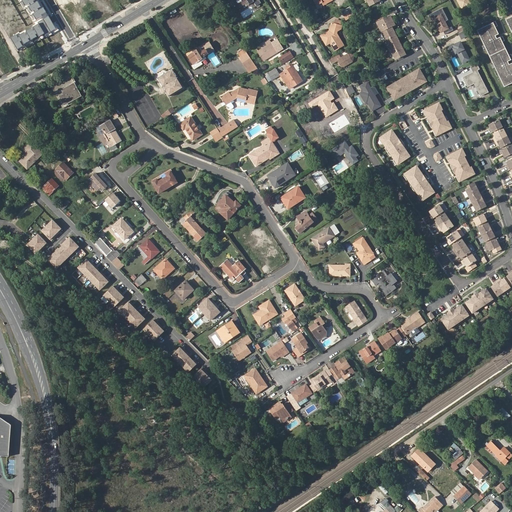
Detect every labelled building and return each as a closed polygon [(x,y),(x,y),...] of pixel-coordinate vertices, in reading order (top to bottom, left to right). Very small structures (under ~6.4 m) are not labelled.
[(240,0),(237,2),(236,0),(230,0),(230,1),(236,11),(249,3),(253,1),(255,3),(257,7),(262,3),(259,0),(240,0)] [(457,0),(462,9),(470,5),(468,2),(471,0),(457,0)] [(31,5),(29,7),(32,12),(35,10),(36,12),(39,10),(38,8),(41,7),(38,2),(36,3),(32,5),(31,5)] [(83,16),(93,12),(89,3),(80,8),(83,16)] [(44,8),(33,14),(37,20),(43,17),(42,14),(46,12),(44,8)] [(251,8),(243,11),(244,16),(253,12),(251,8)] [(446,8),(431,14),(434,20),(438,18),(445,34),(456,30),(446,8)] [(384,17),(378,20),(387,38),(388,40),(393,51),(394,53),(397,59),(407,54),(405,50),(404,47),(402,45),(398,37),(397,34),(396,32),(394,27),(391,29),(390,27),(396,24),(392,15),(385,18),(384,17)] [(49,17),(33,27),(35,30),(37,33),(40,38),(56,28),(49,17)] [(495,27),(493,22),(476,30),(479,35),(480,37),(482,42),(495,36),(498,34),(496,29),(495,27)] [(337,49),(344,45),(337,33),(338,30),(341,28),(341,25),(331,23),(330,27),(331,29),(331,32),(329,33),(325,33),(322,34),(321,37),(326,45),(333,41),(337,49)] [(32,28),(27,31),(32,40),(38,37),(36,35),(37,33),(35,30),(34,31),(32,28)] [(458,33),(461,39),(467,36),(465,30),(458,33)] [(25,32),(19,35),(25,44),(30,41),(29,39),(30,38),(28,34),(26,35),(25,32)] [(17,36),(12,39),(17,48),(23,45),(21,42),(22,42),(20,38),(19,39),(17,36)] [(496,39),(495,36),(482,42),(484,45),(496,39)] [(496,39),(484,45),(486,50),(492,63),(494,67),(494,68),(507,61),(511,60),(511,59),(508,55),(502,42),(500,37),(496,39)] [(200,46),(185,54),(193,69),(202,64),(201,61),(206,58),(205,56),(214,51),(208,41),(200,45),(200,46)] [(461,42),(446,49),(450,57),(457,53),(462,62),(468,59),(461,42)] [(258,52),(263,61),(278,52),(272,44),(258,52)] [(244,49),(236,53),(248,74),(256,69),(244,49)] [(291,52),(281,57),(283,61),(293,57),(291,52)] [(330,60),(332,64),(338,61),(342,67),(353,61),(354,55),(348,53),(341,58),(339,54),(330,60)] [(496,70),(509,64),(507,61),(494,68),(496,70)] [(504,87),(511,82),(511,62),(509,64),(496,70),(498,75),(504,87)] [(477,64),(471,67),(473,72),(463,77),(468,87),(474,84),(480,96),(488,92),(478,71),(480,69),(477,64)] [(295,71),(290,65),(286,68),(287,70),(281,74),(285,79),(288,83),(292,80),(289,76),(295,71)] [(167,84),(164,86),(163,87),(166,92),(167,91),(170,96),(179,91),(184,88),(175,73),(176,72),(173,69),(162,76),(167,84)] [(282,81),(285,79),(281,74),(278,70),(267,77),(272,85),(281,80),(282,81)] [(397,85),(390,89),(394,97),(396,100),(402,96),(399,89),(401,88),(405,94),(418,86),(415,80),(417,78),(421,85),(428,81),(422,71),(415,75),(414,73),(411,74),(412,76),(406,80),(399,84),(398,82),(395,83),(397,85)] [(71,100),(72,102),(82,96),(69,72),(53,82),(59,93),(59,92),(65,103),(71,100)] [(121,80),(125,86),(131,83),(128,76),(121,80)] [(159,78),(164,86),(167,84),(162,76),(159,78)] [(368,81),(359,86),(372,112),(382,106),(368,81)] [(349,95),(355,92),(351,85),(345,88),(349,95)] [(237,97),(246,100),(255,102),(258,91),(249,88),(249,89),(240,87),(239,91),(235,90),(230,93),(229,91),(220,97),(223,100),(227,98),(229,102),(237,97)] [(330,90),(309,103),(312,109),(318,105),(326,117),(338,110),(332,100),(335,98),(330,90)] [(396,100),(394,97),(385,101),(388,106),(392,104),(391,102),(396,100)] [(444,109),(440,102),(426,109),(428,114),(427,115),(429,118),(429,119),(430,118),(434,126),(433,127),(435,130),(436,130),(438,134),(438,135),(453,127),(449,120),(448,121),(442,110),(444,109)] [(171,106),(161,115),(164,119),(174,110),(171,106)] [(344,114),(329,124),(334,133),(350,123),(344,114)] [(180,125),(184,130),(186,129),(193,141),(202,135),(191,117),(180,125)] [(110,119),(97,126),(103,135),(106,133),(111,141),(108,142),(111,148),(123,141),(110,119)] [(503,127),(500,119),(490,124),(492,128),(490,129),(492,133),(495,131),(502,128),(503,127)] [(233,125),(235,129),(238,128),(234,121),(229,123),(231,127),(233,125)] [(218,130),(222,137),(227,134),(235,129),(233,125),(231,127),(229,123),(223,127),(218,130)] [(295,132),(299,137),(303,134),(299,128),(295,132)] [(393,128),(380,138),(398,165),(412,156),(393,128)] [(496,137),(495,138),(496,142),(508,136),(504,129),(503,129),(496,133),(494,133),(496,137)] [(220,140),(223,138),(222,137),(218,130),(211,134),(215,140),(218,138),(220,140)] [(267,134),(272,142),(278,138),(273,130),(267,134)] [(508,136),(496,142),(498,145),(500,144),(501,148),(503,147),(510,144),(511,143),(508,136)] [(269,138),(262,142),(264,146),(270,143),(272,147),(274,146),(269,138)] [(435,145),(431,139),(426,142),(428,146),(432,147),(435,145)] [(32,142),(24,149),(28,153),(29,154),(28,156),(27,154),(20,160),(27,167),(42,153),(32,142)] [(345,142),(332,151),(337,158),(344,153),(353,165),(358,161),(356,157),(358,155),(352,146),(349,148),(345,142)] [(264,146),(250,155),(256,165),(270,157),(270,158),(278,153),(274,146),(272,147),(270,143),(264,146)] [(504,149),(501,150),(502,154),(504,153),(506,157),(511,153),(511,144),(511,145),(504,149)] [(467,155),(463,148),(448,155),(451,160),(450,160),(450,161),(451,164),(452,164),(453,164),(457,172),(456,173),(457,176),(458,176),(459,176),(461,180),(461,181),(476,173),(472,166),(471,167),(465,156),(467,155)] [(55,171),(56,174),(61,180),(64,181),(66,179),(66,180),(73,173),(69,168),(70,166),(68,164),(67,166),(64,162),(56,169),(57,170),(55,171)] [(296,175),(288,164),(278,170),(280,172),(288,167),(293,177),(296,175)] [(418,165),(404,174),(423,201),(437,192),(418,165)] [(280,172),(278,170),(268,176),(276,188),(293,177),(288,167),(280,172)] [(320,169),(312,174),(319,186),(327,181),(320,169)] [(159,194),(177,183),(171,172),(152,182),(159,194)] [(107,187),(95,173),(91,177),(93,180),(89,183),(97,192),(100,189),(102,191),(107,187)] [(41,189),(47,196),(59,186),(52,179),(41,189)] [(478,183),(466,189),(470,197),(480,192),(478,188),(480,187),(478,183)] [(305,198),(298,187),(281,198),(288,209),(305,198)] [(473,204),(485,198),(483,194),(482,195),(480,192),(470,197),(473,204)] [(120,201),(113,193),(104,200),(112,209),(120,201)] [(223,194),(219,199),(215,208),(226,196),(234,203),(236,202),(227,193),(226,193),(223,194)] [(226,196),(215,208),(228,219),(241,206),(236,202),(234,203),(226,196)] [(473,204),(477,211),(487,206),(485,202),(487,201),(485,198),(473,204)] [(439,204),(428,212),(444,233),(455,225),(439,204)] [(202,230),(190,217),(192,215),(189,212),(183,217),(186,220),(183,223),(190,230),(189,231),(194,237),(195,237),(200,232),(202,230)] [(298,222),(298,223),(298,224),(300,225),(296,229),(300,233),(317,219),(312,214),(308,217),(306,212),(297,217),(299,221),(298,222)] [(485,212),(474,218),(477,225),(479,225),(486,221),(487,220),(485,217),(487,216),(485,212)] [(135,231),(122,217),(112,225),(125,240),(135,231)] [(53,220),(41,231),(50,240),(62,229),(53,220)] [(480,226),(478,227),(482,234),(493,228),(492,225),(490,226),(488,222),(487,223),(480,226)] [(334,236),(339,232),(335,225),(329,228),(312,239),(319,250),(325,247),(322,243),(334,236)] [(493,228),(482,234),(485,241),(487,241),(494,237),(495,236),(493,233),(495,232),(493,228)] [(25,231),(20,237),(25,241),(30,235),(25,231)] [(458,231),(447,238),(468,269),(479,261),(458,231)] [(203,236),(200,232),(195,237),(198,241),(203,236)] [(38,234),(27,245),(35,254),(47,243),(38,234)] [(252,258),(266,250),(256,235),(242,243),(252,258)] [(361,253),(358,255),(363,264),(375,256),(362,237),(353,242),(359,250),(361,253)] [(488,242),(486,243),(490,250),(500,245),(498,242),(500,241),(498,237),(495,239),(488,242)] [(70,238),(48,260),(57,269),(79,247),(70,238)] [(148,239),(140,246),(148,256),(145,259),(147,262),(159,251),(154,245),(152,246),(150,244),(152,243),(148,239)] [(122,263),(117,257),(112,262),(117,268),(122,263)] [(87,258),(77,267),(99,290),(109,281),(87,258)] [(163,279),(174,268),(166,259),(154,270),(163,279)] [(220,266),(227,274),(228,273),(235,280),(236,279),(239,283),(244,279),(242,276),(246,272),(240,266),(236,269),(227,260),(220,266)] [(345,265),(329,265),(329,274),(329,275),(339,276),(339,277),(342,276),(350,276),(350,263),(345,263),(345,265)] [(378,282),(381,286),(379,288),(384,296),(395,289),(392,285),(396,282),(395,281),(398,279),(393,273),(391,274),(390,273),(386,276),(382,270),(371,278),(375,285),(378,282)] [(511,272),(491,286),(498,297),(511,287),(511,272)] [(137,279),(143,285),(148,280),(142,274),(137,279)] [(183,299),(194,290),(186,281),(176,290),(176,291),(183,299)] [(284,290),(294,306),(304,299),(300,293),(301,293),(298,289),(294,283),(284,290)] [(124,297),(113,286),(104,295),(115,306),(124,297)] [(487,288),(465,303),(473,314),(494,299),(487,288)] [(161,305),(166,300),(161,295),(156,300),(161,305)] [(208,298),(198,306),(205,313),(214,305),(208,298)] [(129,301),(118,311),(135,328),(145,319),(129,301)] [(262,312),(267,319),(276,313),(267,301),(260,305),(264,311),(262,312)] [(365,317),(354,301),(346,307),(357,323),(365,317)] [(463,304),(441,319),(449,330),(470,315),(463,304)] [(205,313),(210,320),(220,311),(214,305),(205,313)] [(259,324),(267,319),(262,312),(260,310),(253,315),(259,324)] [(295,317),(290,310),(284,314),(285,317),(282,319),(285,324),(295,317)] [(430,320),(434,317),(431,311),(426,314),(430,320)] [(416,327),(415,325),(422,320),(417,312),(410,316),(409,320),(406,319),(403,321),(403,320),(399,322),(402,326),(407,333),(409,332),(416,327)] [(321,325),(323,324),(323,323),(319,317),(314,321),(315,323),(309,327),(316,338),(326,331),(324,329),(321,325)] [(164,331),(153,320),(144,329),(155,340),(164,331)] [(219,329),(227,340),(239,332),(236,327),(234,328),(233,326),(234,325),(232,321),(219,329)] [(401,337),(405,335),(405,334),(400,327),(396,330),(389,334),(388,332),(383,336),(379,339),(385,348),(394,342),(401,337)] [(409,332),(412,336),(419,331),(416,327),(409,332)] [(224,342),(227,340),(219,329),(217,330),(224,342)] [(185,336),(190,340),(195,336),(190,331),(185,336)] [(326,332),(326,331),(316,338),(317,339),(321,340),(326,337),(326,332)] [(416,343),(426,337),(423,332),(413,338),(416,343)] [(305,344),(307,343),(300,333),(291,339),(296,347),(293,350),(298,356),(306,351),(305,349),(308,347),(305,344)] [(246,345),(251,341),(248,335),(236,343),(239,346),(233,351),(239,360),(251,352),(246,345)] [(289,352),(281,341),(266,351),(272,361),(280,356),(283,353),(284,355),(289,352)] [(374,341),(369,344),(370,345),(367,347),(366,346),(358,351),(363,358),(369,355),(372,359),(374,358),(372,355),(380,350),(378,347),(378,346),(377,343),(376,344),(374,341)] [(181,345),(171,355),(188,372),(198,362),(181,345)] [(366,363),(372,359),(369,355),(363,358),(366,363)] [(343,357),(334,363),(338,370),(339,371),(338,372),(337,371),(333,366),(328,370),(335,379),(342,374),(344,378),(353,372),(343,357)] [(213,378),(202,367),(193,376),(204,387),(213,378)] [(257,373),(258,373),(255,368),(244,375),(256,393),(267,386),(264,382),(263,382),(257,373)] [(311,382),(317,391),(335,379),(328,370),(328,369),(319,375),(320,376),(311,382)] [(297,390),(291,395),(293,398),(290,400),(297,410),(300,408),(296,403),(311,393),(305,384),(297,389),(297,390)] [(278,412),(280,415),(283,420),(290,415),(288,412),(292,410),(286,402),(283,404),(282,403),(281,404),(279,405),(277,402),(269,408),(274,414),(278,412)] [(497,412),(505,421),(510,416),(502,407),(497,412)] [(0,454),(10,455),(13,424),(1,416),(0,415),(0,454)] [(491,442),(491,441),(488,444),(487,445),(496,455),(504,463),(507,460),(506,460),(504,458),(509,452),(504,447),(501,450),(500,451),(494,444),(495,444),(492,441),(491,442)] [(436,464),(419,448),(411,456),(428,472),(436,464)] [(457,465),(466,457),(458,448),(451,454),(456,459),(448,466),(453,471),(458,467),(457,465)] [(468,467),(481,478),(489,470),(475,459),(468,467)] [(419,471),(429,479),(421,470),(419,471)] [(427,481),(429,479),(419,471),(418,472),(427,481)] [(496,487),(500,492),(506,487),(502,482),(496,487)] [(385,494),(388,492),(380,484),(377,487),(385,494)] [(460,502),(470,493),(463,486),(453,495),(460,502)] [(435,511),(443,505),(435,497),(428,503),(429,504),(427,506),(426,505),(423,509),(422,507),(419,511),(435,511)] [(496,511),(500,509),(491,501),(479,511),(496,511)]
